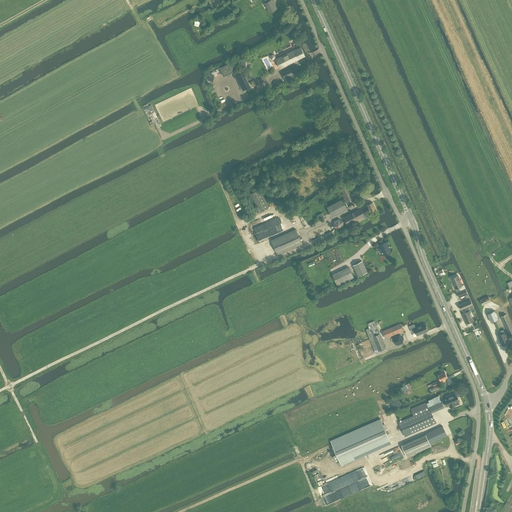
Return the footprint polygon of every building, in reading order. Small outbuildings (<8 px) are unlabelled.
[(270,0),(264,3),(269,13),(277,9),(272,0),(270,0)] [(276,59),(280,68),(305,56),(300,47),(276,59)] [(224,77),(233,72),(228,63),(219,67),(224,77)] [(282,73),(286,82),(299,75),(294,66),(282,73)] [(236,75),(244,90),(249,88),(242,73),(236,75)] [(346,182),(337,187),(347,207),(356,202),(346,182)] [(266,201),(260,189),(250,194),(257,206),(255,207),(258,213),(260,212),(269,207),(266,201)] [(342,199),(327,207),(332,217),(347,209),(342,199)] [(372,202),(343,217),(348,227),(368,216),(367,214),(376,209),(372,202)] [(334,221),(333,227),(338,230),(343,227),(344,222),(339,219),(334,221)] [(271,240),(278,255),(302,244),(295,229),(271,240)] [(383,252),(384,255),(391,252),(386,242),(380,244),(381,247),(378,248),(380,253),(383,252)] [(362,260),(353,265),(358,275),(367,271),(362,260)] [(338,286),(354,279),(348,266),(332,274),(338,286)] [(459,274),(451,278),(455,288),(457,292),(459,297),(465,294),(466,294),(467,293),(459,274)] [(490,301),(488,296),(480,300),(482,305),(490,301)] [(470,300),(459,305),(461,309),(465,308),(466,312),(462,313),(466,323),(468,322),(469,323),(471,322),(471,321),(473,320),(469,311),(474,309),(470,300)] [(495,310),(487,314),(491,322),(498,318),(495,310)] [(510,336),(511,335),(511,327),(506,314),(501,316),(510,336)] [(367,324),(369,328),(366,329),(369,338),(375,353),(386,348),(379,333),(374,321),(367,324)] [(400,324),(382,331),(385,338),(403,331),(400,324)] [(414,324),(409,326),(411,332),(415,331),(417,336),(428,331),(425,324),(415,328),(414,324)] [(507,343),(510,342),(505,332),(504,332),(503,329),(499,332),(500,334),(498,335),(502,345),(503,345),(504,345),(506,344),(507,343)] [(403,343),(404,337),(399,334),(394,336),(393,342),(397,345),(403,343)] [(445,372),(438,375),(440,381),(440,380),(441,382),(445,380),(444,378),(447,377),(445,372)] [(444,385),(439,387),(437,381),(430,384),(430,383),(428,384),(429,387),(431,386),(431,387),(430,388),(431,389),(429,389),(430,392),(433,391),(440,388),(440,390),(445,388),(444,385)] [(456,393),(443,399),(446,406),(449,405),(450,407),(456,404),(456,402),(459,401),(456,393)] [(414,415),(413,415),(398,422),(405,437),(436,423),(431,413),(444,407),(439,396),(428,400),(429,402),(427,403),(427,402),(411,409),(414,415)] [(380,419),(330,441),(340,464),(390,443),(380,419)] [(425,434),(401,445),(407,457),(431,446),(430,443),(447,435),(442,426),(425,434)] [(436,458),(431,447),(386,467),(391,478),(436,458)]
